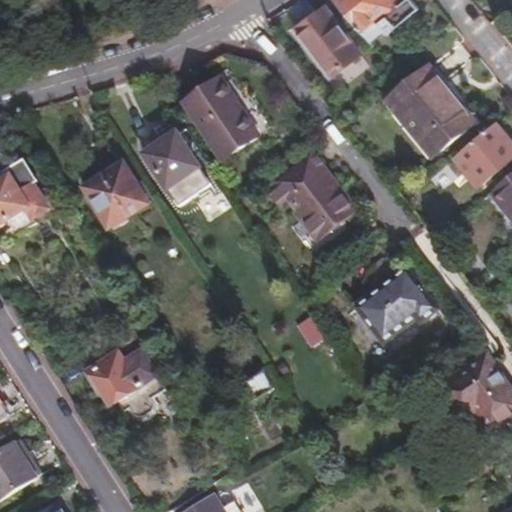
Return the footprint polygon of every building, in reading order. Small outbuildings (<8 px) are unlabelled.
[(338,0),(359,25),(389,0),(338,0)] [(397,0),(389,0),(359,25),(369,38),(383,27),(385,30),(418,4),(414,0),(397,0)] [(328,74),(358,51),(323,4),(311,12),(312,15),(295,30),(328,74)] [(474,120),(429,65),(386,99),(432,155),(474,120)] [(258,131),(220,76),(182,101),(212,143),(217,140),(227,154),(258,131)] [(511,139),(497,120),(455,154),(479,182),(511,154),(511,139)] [(147,155),(181,205),(212,185),(178,134),(147,155)] [(317,237),(353,208),(309,153),(268,185),(280,200),(285,197),(317,237)] [(0,224),(9,219),(30,206),(37,218),(52,209),(36,182),(40,180),(27,158),(0,173),(0,224)] [(91,192),(109,226),(149,203),(126,163),(86,184),(88,187),(84,189),(87,193),(91,192)] [(511,170),(489,189),(511,216),(511,170)] [(198,197),(205,219),(225,212),(218,191),(198,197)] [(434,313),(405,269),(351,305),(377,342),(411,319),(416,325),(434,313)] [(140,316),(115,333),(123,346),(88,369),(93,375),(89,378),(98,390),(101,387),(111,402),(116,399),(120,407),(124,405),(128,411),(139,415),(154,406),(155,394),(153,390),(163,383),(140,348),(154,340),(140,316)] [(312,317),(299,326),(313,348),(327,340),(312,317)] [(488,428),(511,410),(511,392),(484,353),(435,388),(457,420),(474,408),(488,428)] [(274,382),(263,363),(243,376),(255,394),(274,382)] [(32,449),(25,438),(0,452),(0,500),(41,475),(27,452),(32,449)] [(243,511),(235,499),(223,506),(213,490),(178,511),(243,511)]
